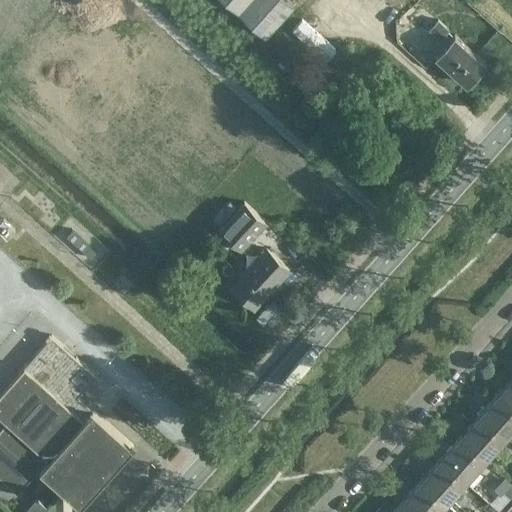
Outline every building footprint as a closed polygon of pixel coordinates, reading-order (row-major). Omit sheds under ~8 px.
[(226,0),(265,36),(294,5),(288,0),(226,0)] [(382,0),(402,18),(418,1),(416,0),(382,0)] [(454,33),(451,37),(445,33),(449,28),(438,18),(429,29),(440,39),(442,37),(447,42),(434,55),(467,84),(487,62),(454,33)] [(245,202),(219,229),(241,249),(267,222),(245,202)] [(15,229),(4,218),(0,221),(0,230),(7,238),(15,229)] [(255,309),(292,269),(266,246),(229,286),(255,309)] [(78,396),(96,375),(52,335),(0,392),(0,415),(6,421),(0,427),(0,476),(17,492),(39,468),(63,489),(55,498),(64,505),(71,497),(80,505),(133,445),(78,396)] [(511,377),(493,399),(511,415),(511,377)] [(511,428),(511,415),(493,399),(474,420),(499,443),(511,428)] [(499,443),(474,420),(455,442),(480,465),(499,443)] [(480,465),(455,442),(435,464),(461,486),(480,465)] [(461,486),(435,464),(416,485),(441,508),(461,486)] [(509,498),(511,494),(511,481),(502,492),(509,498)] [(437,511),(441,508),(416,485),(397,507),(402,511),(437,511)] [(37,495),(26,511),(41,511),(48,501),(37,495)]
